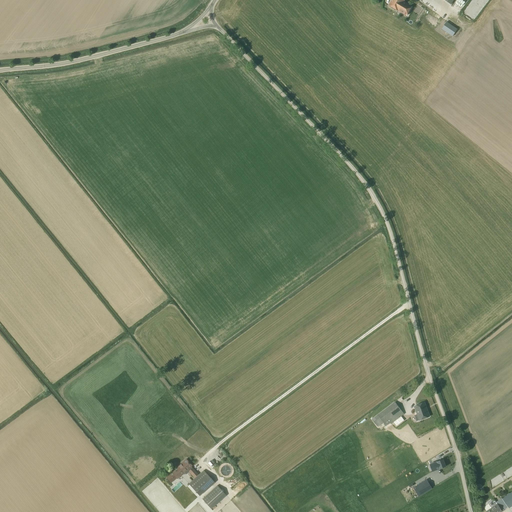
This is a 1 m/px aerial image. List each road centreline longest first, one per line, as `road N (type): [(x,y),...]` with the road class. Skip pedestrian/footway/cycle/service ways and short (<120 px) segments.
road 1 (unclassified): [(470,511),(381,207),(215,24)]
road 2 (unknown): [(219,443),(408,302)]
road 3 (unclassified): [(0,70),(94,57),(185,32)]
